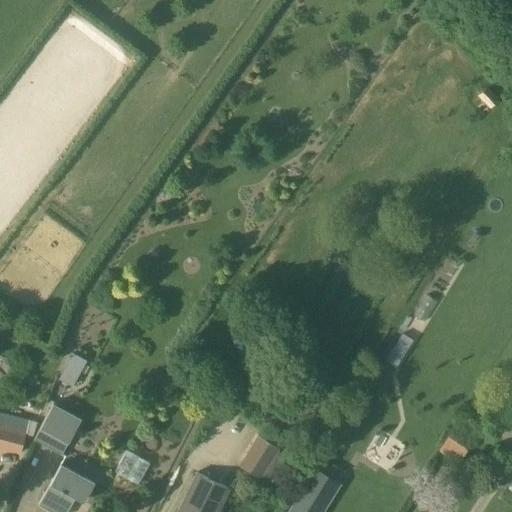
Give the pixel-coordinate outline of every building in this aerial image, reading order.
[(395,364),(411,338),(403,332),(386,358),(395,364)] [(73,355),(59,381),(73,388),(87,362),(73,355)] [(54,406),(35,440),(62,455),(81,421),(54,406)] [(0,448),(21,454),(30,419),(0,411),(0,448)] [(458,464),(478,433),(457,420),(437,451),(458,464)] [(238,466),(259,480),(279,449),(257,435),(238,466)] [(130,451),(118,473),(137,483),(148,461),(130,451)] [(73,511),(90,479),(61,465),(38,509),(43,511),(73,511)] [(315,469),(313,472),(288,511),(319,511),(338,483),(315,469)] [(217,511),(229,488),(197,472),(177,511),(217,511)]
